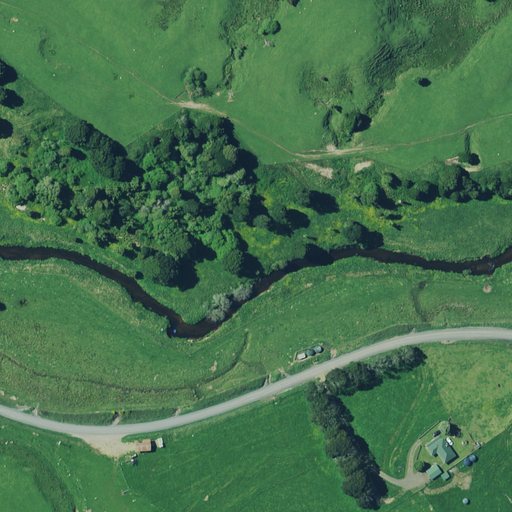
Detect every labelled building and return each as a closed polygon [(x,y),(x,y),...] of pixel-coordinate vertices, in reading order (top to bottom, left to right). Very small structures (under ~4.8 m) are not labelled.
[(445,435),(425,446),(437,467),(457,456),(445,435)] [(151,439),(135,441),(136,452),(152,451),(151,439)] [(474,454),(469,457),(474,464),(479,460),(474,454)] [(466,457),(461,460),(466,466),(470,463),(466,457)] [(450,477),(446,471),(441,475),(445,480),(450,477)]
